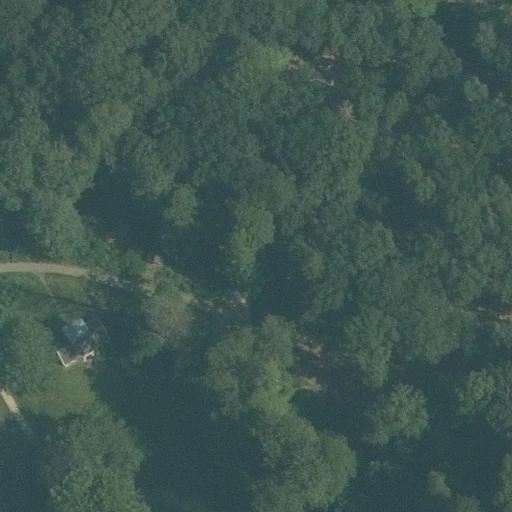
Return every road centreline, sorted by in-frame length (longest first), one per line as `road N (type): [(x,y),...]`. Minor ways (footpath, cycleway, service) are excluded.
road 1 (track): [(223,310),(277,256),(311,203),(351,64),(379,0)]
road 2 (track): [(239,298),(209,184),(116,0)]
road 3 (track): [(511,432),(419,407),(349,401),(231,314)]
road 4 (track): [(223,310),(231,314),(232,340),(336,511)]
road 5 (track): [(0,267),(97,275),(223,310)]
road 6 (track): [(223,310),(196,351),(199,385),(265,511)]
road 7 (track): [(75,511),(0,388)]
